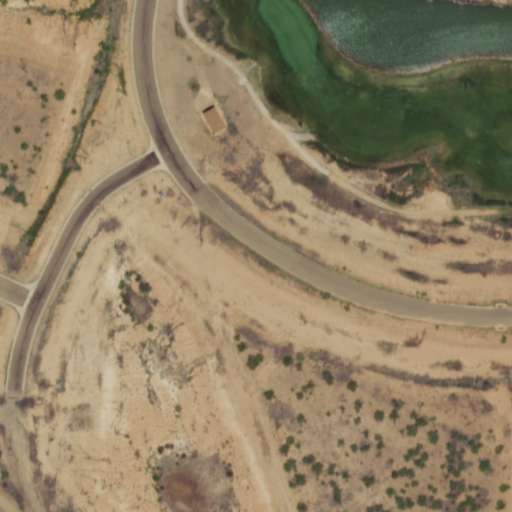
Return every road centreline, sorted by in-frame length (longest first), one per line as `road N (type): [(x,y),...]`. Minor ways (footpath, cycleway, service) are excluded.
road 1 (track): [(182,0),(195,38),(238,69),(275,125),(318,168),(407,212),(511,210)]
road 2 (residential): [(171,153),(227,219),(316,277),(413,309),(511,317)]
road 3 (residential): [(171,153),(120,181),(80,218),(26,333),(15,391)]
road 4 (residential): [(148,0),(147,78),(171,153)]
road 5 (residential): [(41,511),(16,433),(15,391)]
